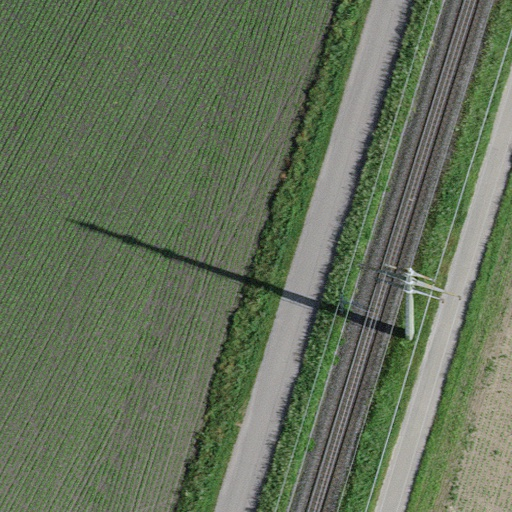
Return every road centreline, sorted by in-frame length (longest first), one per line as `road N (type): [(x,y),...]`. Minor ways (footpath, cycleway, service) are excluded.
road 1 (unclassified): [(226,511),(389,0)]
road 2 (unclassified): [(511,111),(390,511)]
